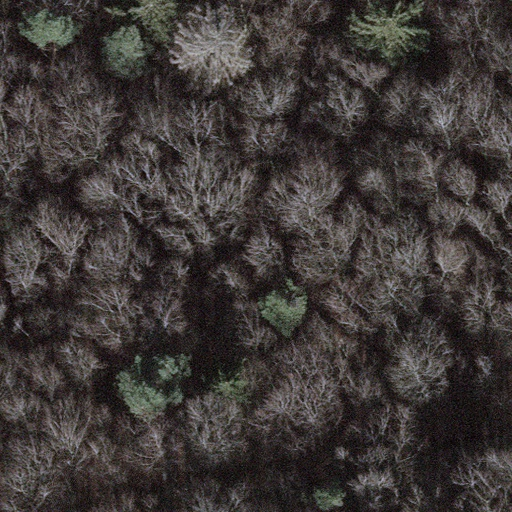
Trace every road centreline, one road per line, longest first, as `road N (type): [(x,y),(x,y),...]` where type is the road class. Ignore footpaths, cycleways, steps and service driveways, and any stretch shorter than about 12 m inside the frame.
road 1 (track): [(0,282),(118,286),(511,386)]
road 2 (track): [(328,511),(511,459)]
